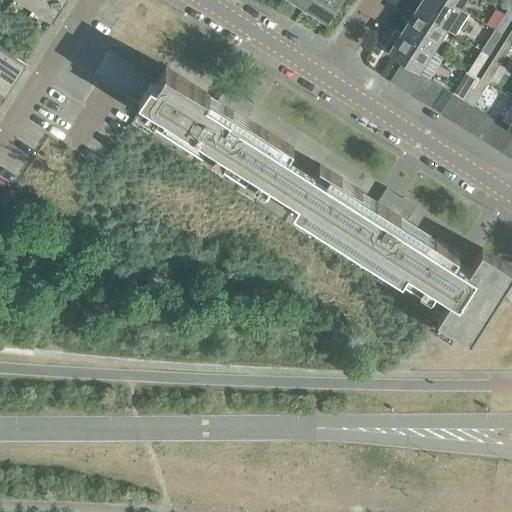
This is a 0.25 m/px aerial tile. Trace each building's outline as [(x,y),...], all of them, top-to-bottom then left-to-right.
[(65,0),(38,0),(34,7),(53,19),(65,0)] [(327,21),(340,0),(309,0),(305,7),(325,20),(327,21)] [(420,0),(415,8),(447,29),(455,34),(468,12),(460,7),(448,0),(420,0)] [(433,50),(447,29),(415,8),(414,11),(408,7),(404,14),(410,17),(402,30),(433,50)] [(501,34),(511,17),(511,16),(505,12),(494,29),(501,34)] [(388,51),(403,60),(413,66),(420,71),(433,50),(402,30),(400,32),(395,29),(391,35),(397,38),(388,51)] [(488,55),(499,38),(492,33),(481,50),(488,55)] [(504,41),(493,58),(500,63),(511,46),(504,41)] [(0,71),(14,81),(26,62),(0,45),(0,71)] [(290,153),(294,147),(246,117),(255,103),(226,85),(217,99),(166,66),(157,79),(109,49),(109,50),(156,81),(148,94),(141,105),(93,74),(93,75),(141,106),(139,108),(267,190),(273,181),(298,197),(293,206),(432,294),(438,286),(452,295),(437,318),(455,330),(471,340),(502,290),(511,274),(511,266),(482,247),(469,267),(455,258),(459,252),(406,218),(415,205),(386,187),(377,200),(320,163),(316,170),(290,153)] [(475,76),(486,59),(478,54),(467,71),(475,76)] [(390,81),(400,87),(413,66),(403,60),(390,81)] [(497,67),(491,63),(480,79),(487,83),(497,67)] [(420,71),(413,66),(400,87),(410,94),(423,73),(420,71)] [(0,97),(2,99),(14,81),(0,71),(0,97)] [(462,81),(454,93),(464,99),(478,78),(475,76),(467,71),(462,81)] [(433,79),(423,73),(410,94),(420,100),(433,79)] [(478,78),(464,99),(473,105),(481,93),(487,83),(480,79),(478,78)] [(444,86),(433,79),(420,100),(430,106),(444,86)] [(454,93),(444,86),(430,106),(441,113),(454,93)] [(441,113),(451,119),(464,99),(454,93),(441,113)] [(474,105),(473,105),(464,99),(451,119),(461,126),(474,105)] [(474,105),(461,126),(471,132),(484,112),(474,105)] [(481,139),(494,118),(484,112),(471,132),(481,139)] [(481,139),(491,145),(504,125),(494,118),(481,139)] [(511,129),(508,127),(504,125),(491,145),(501,151),(511,134),(511,129)] [(511,157),(511,134),(501,151),(511,157)]
